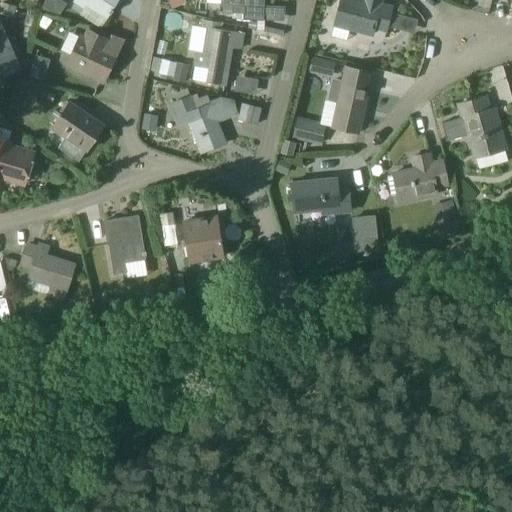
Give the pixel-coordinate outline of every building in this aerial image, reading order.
[(66,5),(57,0),(46,0),(41,9),(60,15),(66,5)] [(85,0),(83,4),(106,18),(117,0),(85,0)] [(220,0),(220,4),(232,4),(232,13),(243,13),(243,19),(263,20),(263,9),(263,0),(220,0)] [(361,0),(361,1),(358,0),(340,0),(334,24),(372,35),(374,29),(385,32),(391,9),(379,6),(381,0),(361,0)] [(17,6),(1,2),(0,4),(0,12),(14,16),(17,6)] [(266,19),(285,20),(286,5),(266,4),(266,19)] [(414,33),(417,18),(394,12),(391,27),(414,33)] [(27,13),(24,25),(32,27),(35,15),(27,13)] [(231,47),(240,48),(243,33),(219,29),(220,22),(202,19),(201,26),(208,27),(204,52),(197,50),(195,65),(209,67),(207,82),(225,85),(228,70),(224,69),(225,57),(229,57),(231,47)] [(258,31),(259,24),(252,22),(250,29),(258,31)] [(7,37),(0,40),(0,38),(0,35),(6,34),(1,23),(0,23),(0,63),(16,56),(7,37)] [(103,47),(106,40),(87,30),(84,37),(81,36),(68,64),(103,81),(116,53),(103,47)] [(50,59),(36,55),(30,75),(44,79),(50,59)] [(335,62),(311,56),(308,72),(332,77),(335,62)] [(187,65),(162,59),(158,78),(183,83),(187,65)] [(372,72),(345,66),(332,127),(358,133),(372,72)] [(235,76),(235,92),(257,93),(258,77),(235,76)] [(171,103),(180,125),(189,121),(201,153),(226,143),(214,114),(235,105),(233,99),(221,98),(197,108),(191,95),(171,103)] [(493,109),(487,110),(484,97),(457,104),(465,134),(468,133),(475,156),(504,148),(493,109)] [(103,124),(69,102),(61,114),(55,123),(52,128),(65,137),(58,147),(79,161),(86,150),(103,124)] [(259,124),(264,108),(243,102),(238,119),(259,124)] [(57,121),(60,115),(54,111),(51,117),(57,121)] [(157,116),(144,113),(141,129),(154,131),(157,116)] [(325,124),(297,118),(292,138),(320,145),(325,124)] [(9,141),(0,138),(0,176),(25,184),(33,154),(7,147),(9,141)] [(294,142),(285,139),(281,153),(291,155),(294,142)] [(445,162),(431,165),(429,153),(412,157),(415,168),(392,173),(398,202),(437,194),(436,187),(449,184),(445,162)] [(290,164),(280,160),(275,171),(286,175),(290,164)] [(337,178),(291,183),(294,212),(321,209),(322,216),(352,213),(349,189),(338,189),(337,178)] [(139,215),(116,218),(104,220),(114,273),(129,270),(127,261),(146,258),(139,215)] [(436,220),(440,236),(460,231),(456,215),(436,220)] [(216,216),(191,220),(192,224),(184,225),(189,261),(201,259),(200,250),(221,246),(216,216)] [(162,226),(165,246),(177,244),(174,224),(162,226)] [(75,266),(60,261),(45,256),(48,247),(38,244),(29,277),(51,283),(48,295),(65,300),(68,289),(69,289),(75,266)] [(17,261),(5,258),(8,271),(13,270),(16,265),(17,261)] [(109,293),(101,308),(113,315),(122,300),(109,293)]
